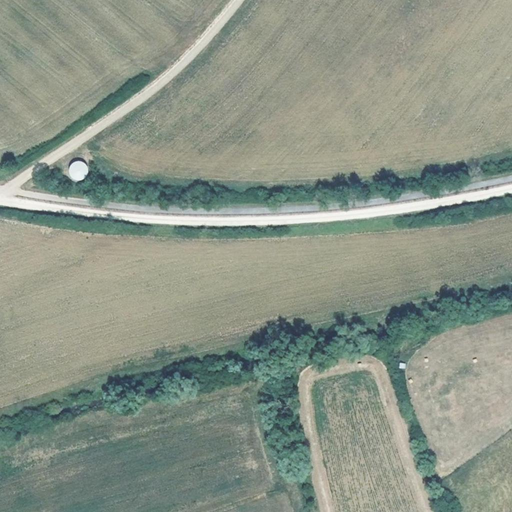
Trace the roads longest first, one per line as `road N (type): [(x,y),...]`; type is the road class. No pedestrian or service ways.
road 1 (track): [(511,187),(280,218),(147,218),(0,200)]
road 2 (track): [(0,191),(143,94),(198,49),(238,0)]
